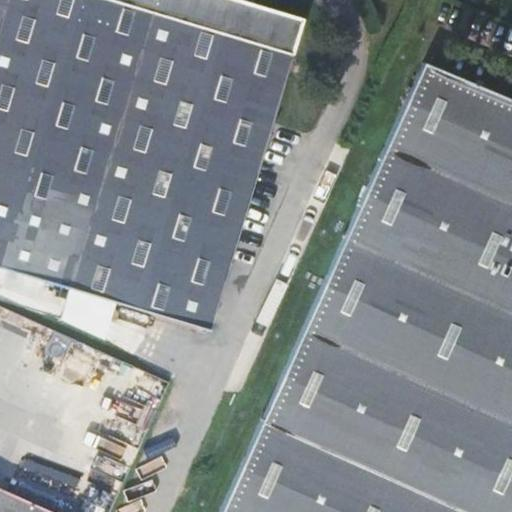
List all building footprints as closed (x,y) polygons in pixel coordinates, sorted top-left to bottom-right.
[(0,0),(0,156),(70,0),(0,0)] [(70,0),(0,156),(0,270),(206,334),(302,23),(227,0),(70,0)] [(511,511),(511,101),(422,61),(218,511),(511,511)] [(0,489),(22,500),(32,476),(44,448),(0,428),(0,489)] [(102,511),(104,509),(32,476),(22,500),(49,511),(102,511)] [(0,511),(49,511),(22,500),(0,489),(0,511)]
